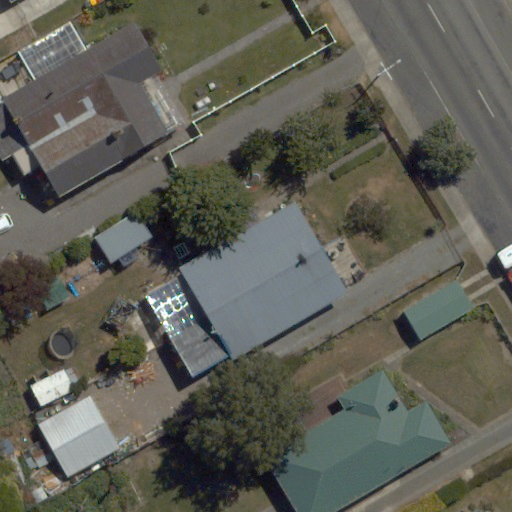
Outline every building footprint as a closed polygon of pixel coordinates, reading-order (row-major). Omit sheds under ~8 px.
[(66,0),(0,0),(0,30),(8,46),(21,40),(73,12),(66,0)] [(0,96),(0,164),(4,171),(21,161),(49,207),(145,148),(166,136),(185,124),(154,73),(171,63),(140,12),(0,96)] [(177,272),(202,316),(166,336),(190,377),(225,356),(230,363),(346,296),(294,205),(177,272)] [(454,274),(397,308),(416,341),(473,306),(454,274)] [(88,393),(37,424),(66,472),(117,440),(88,393)] [(382,424),(371,406),(262,468),(286,511),(336,511),(448,449),(421,402),(382,424)]
